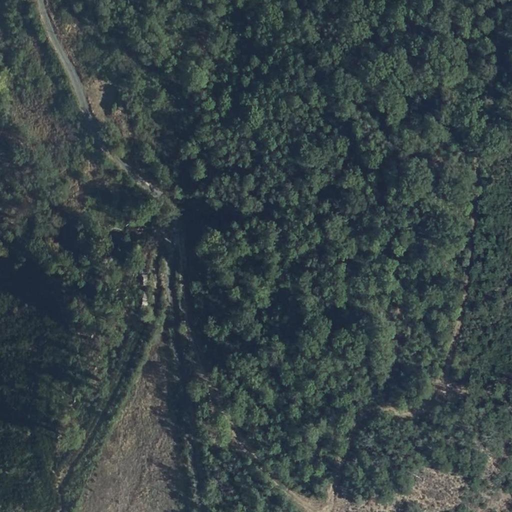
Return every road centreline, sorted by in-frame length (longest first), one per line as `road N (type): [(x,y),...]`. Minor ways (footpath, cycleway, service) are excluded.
road 1 (track): [(175,221),(188,320),(239,436),(291,494),(325,499),(362,418),(411,411),(441,396),(460,322),(502,0)]
road 2 (unclassified): [(40,0),(102,145),(171,199),(168,273),(201,511)]
